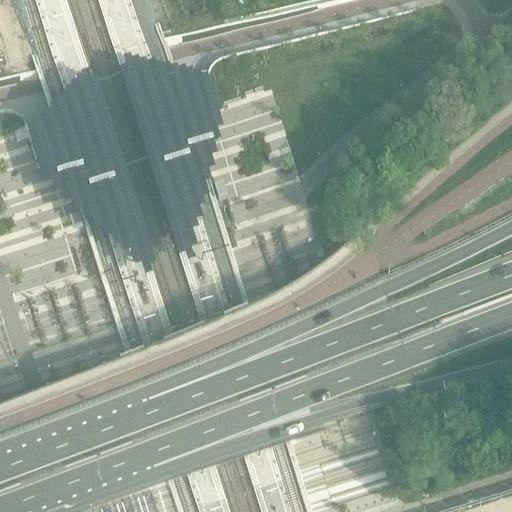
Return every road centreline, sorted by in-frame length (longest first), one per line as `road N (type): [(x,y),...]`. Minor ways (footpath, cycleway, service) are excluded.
road 1 (trunk): [(511,226),(104,431)]
road 2 (trunk): [(511,277),(104,431)]
road 3 (trunk): [(120,465),(511,318)]
road 4 (trunk): [(120,465),(511,365)]
road 5 (trunk): [(0,511),(120,465)]
